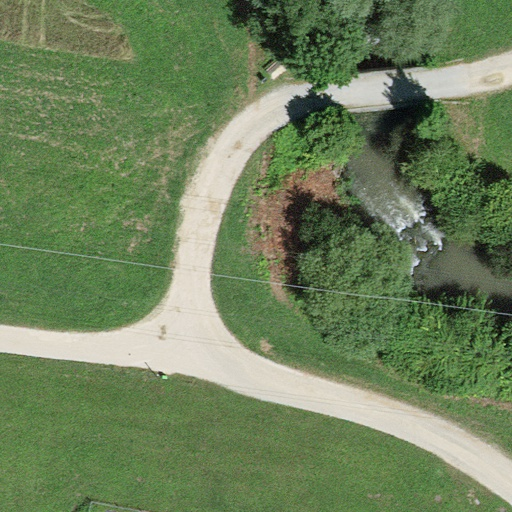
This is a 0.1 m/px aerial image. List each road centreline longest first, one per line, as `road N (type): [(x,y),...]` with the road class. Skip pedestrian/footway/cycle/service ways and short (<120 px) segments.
road 1 (track): [(511,61),(451,78),(301,89),(242,128),(202,186),(167,354),(0,332)]
road 2 (track): [(167,354),(399,411),(511,488)]
